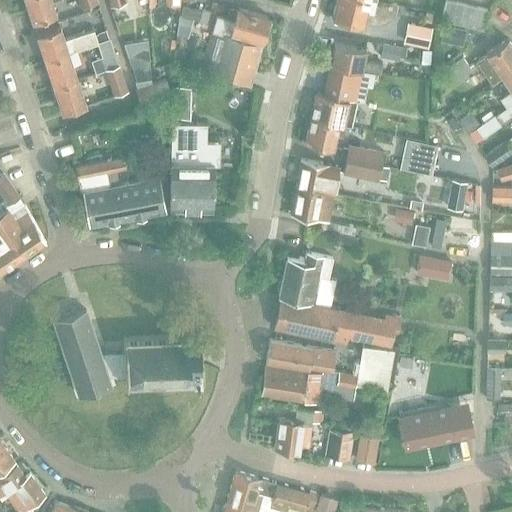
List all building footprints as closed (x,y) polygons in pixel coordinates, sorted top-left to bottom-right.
[(25,0),(33,22),(55,14),(51,1),(55,0),(25,0)] [(168,0),(172,11),(177,10),(177,0),(168,0)] [(210,8),(212,0),(186,0),(181,18),(195,22),(200,5),(210,8)] [(263,9),(264,0),(245,0),(245,7),(263,9)] [(373,13),(376,0),(373,0),(335,0),(332,19),(362,25),(365,11),(373,13)] [(383,0),(381,12),(402,16),(405,0),(383,0)] [(451,23),(456,2),(446,0),(445,0),(440,20),(451,23)] [(461,25),(466,5),(456,2),(451,23),(461,25)] [(472,28),(477,7),(466,5),(461,25),(472,28)] [(477,7),(472,28),(482,30),(487,10),(477,7)] [(225,78),(244,10),(237,8),(233,21),(216,16),(200,71),(225,78)] [(244,10),(225,78),(249,85),(268,17),(244,10)] [(409,24),(405,41),(426,46),(430,28),(409,24)] [(439,40),(461,45),(465,29),(443,24),(439,40)] [(68,52),(97,42),(93,29),(63,38),(59,26),(36,33),(45,59),(68,52)] [(137,63),(157,60),(153,36),(134,38),(137,63)] [(491,84),(511,68),(511,45),(507,38),(485,53),(486,54),(475,61),(491,84)] [(330,64),(361,70),(361,68),(378,72),(381,62),(363,58),(365,49),(335,42),(330,64)] [(379,57),(397,60),(400,46),(382,42),(379,57)] [(76,78),(68,52),(45,59),(54,86),(76,78)] [(90,60),(94,71),(105,68),(102,56),(90,60)] [(445,67),(454,80),(471,69),(462,56),(445,67)] [(103,69),(112,96),(127,91),(118,64),(103,69)] [(354,98),(361,70),(330,64),(324,92),(344,96),(354,98)] [(506,106),(511,102),(511,68),(491,84),(502,76),(511,91),(501,98),(506,106)] [(76,78),(54,86),(62,112),(85,105),(76,78)] [(140,102),(171,92),(166,78),(136,88),(135,88),(135,89),(140,102)] [(344,96),(324,92),(316,91),(310,116),(344,123),(358,126),(360,118),(348,116),(346,123),(338,121),(344,96)] [(476,127),(483,137),(500,125),(493,115),(476,127)] [(341,135),(344,123),(310,116),(304,142),(332,148),(335,134),(341,135)] [(203,124),(170,124),(168,207),(211,208),(212,162),(216,162),(216,143),(203,142),(203,124)] [(511,148),(506,139),(484,155),(491,166),(511,151),(511,148)] [(345,158),(380,164),(383,151),(348,144),(345,158)] [(127,216),(121,183),(109,185),(106,171),(125,167),(122,157),(74,167),(78,191),(83,191),(89,222),(108,219),(108,221),(118,219),(118,218),(127,216)] [(377,179),(380,164),(345,158),(342,172),(377,179)] [(322,190),(333,192),(338,168),(330,166),(331,164),(301,159),(296,185),(322,190)] [(511,162),(506,165),(496,168),(499,179),(510,176),(511,174),(511,162)] [(9,232),(23,256),(45,241),(24,204),(2,172),(0,173),(0,193),(7,203),(3,205),(5,208),(17,227),(9,232)] [(380,182),(397,186),(399,176),(382,173),(380,182)] [(121,183),(127,216),(135,215),(135,216),(144,214),(144,213),(164,209),(156,177),(121,183)] [(410,192),(429,193),(430,182),(410,181),(410,192)] [(296,185),(291,213),(316,217),(323,219),(321,228),(353,234),(355,226),(328,221),(333,192),(322,190),(296,185)] [(491,199),(511,200),(511,186),(492,185),(491,199)] [(461,209),(462,199),(449,196),(447,206),(461,209)] [(392,220),(410,224),(412,210),(395,207),(392,220)] [(0,271),(23,256),(9,232),(17,227),(5,208),(0,211),(0,271)] [(428,242),(443,245),(446,227),(431,224),(428,242)] [(333,240),(355,245),(357,237),(335,232),(333,240)] [(468,238),(452,240),(454,252),(469,250),(468,238)] [(510,241),(505,240),(490,240),(489,273),(511,273),(511,255),(510,255),(510,241)] [(279,293),(279,295),(279,296),(322,305),(330,306),(335,280),(328,279),(332,257),(306,251),(304,261),(287,257),(279,293)] [(450,261),(431,257),(428,273),(446,277),(450,261)] [(488,290),(511,290),(511,276),(488,276),(488,290)] [(423,287),(420,305),(431,307),(434,289),(423,287)] [(382,318),(322,305),(279,296),(273,326),(345,342),(346,336),(390,345),(393,331),(396,332),(400,316),(384,313),(382,318)] [(124,351),(101,352),(86,308),(52,319),(77,395),(111,384),(106,373),(125,373),(125,382),(200,378),(199,335),(123,337),(124,351)] [(501,325),(511,324),(511,312),(501,312),(501,325)] [(308,365),(330,370),(334,351),(269,339),(265,359),(307,367),(308,365)] [(487,351),(503,352),(503,340),(487,339),(487,351)] [(355,374),(353,385),(385,390),(391,350),(359,346),(355,374)] [(260,394),(317,403),(322,373),(264,364),(260,394)] [(486,398),(498,399),(499,367),(487,367),(486,398)] [(355,374),(337,372),(335,386),(352,388),(353,385),(355,374)] [(435,408),(399,416),(405,445),(471,432),(468,414),(465,402),(435,408)] [(306,439),(308,439),(310,424),(303,423),(303,421),(278,417),(274,446),(299,450),(300,443),(306,444),(306,439)] [(326,447),(350,451),(354,426),(330,422),(326,447)] [(354,459),(373,463),(378,437),(358,433),(354,459)] [(0,469),(14,459),(0,440),(0,469)] [(29,473),(24,476),(15,464),(0,475),(0,494),(4,492),(17,509),(13,511),(25,511),(30,509),(27,505),(43,494),(29,473)] [(284,511),(287,504),(312,511),(317,493),(235,470),(222,511),(284,511)] [(316,507),(331,511),(334,498),(320,494),(316,507)] [(79,511),(80,510),(54,500),(48,511),(79,511)]
